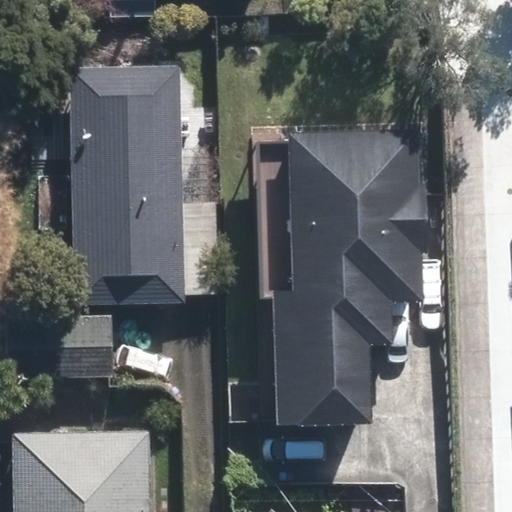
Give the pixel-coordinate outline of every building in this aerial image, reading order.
[(153,0),(100,0),(101,29),(154,29),(153,0)] [(169,72),(59,77),(70,317),(212,310),(207,209),(175,210),(169,72)] [(401,140),(267,145),(273,305),(256,306),(261,438),(354,434),(351,355),(374,355),(373,315),(407,314),(401,140)] [(104,321),(0,324),(0,386),(106,383),(104,321)] [(139,511),(137,439),(1,442),(2,511),(139,511)]
